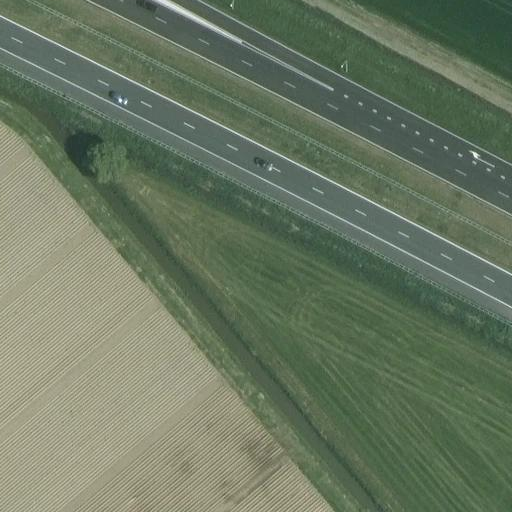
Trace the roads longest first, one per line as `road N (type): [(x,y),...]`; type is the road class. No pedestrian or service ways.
road 1 (motorway): [(0,32),(511,294)]
road 2 (motorway): [(335,105),(118,0)]
road 3 (motorway): [(511,199),(335,105)]
road 4 (motorway): [(335,105),(291,60),(183,0)]
